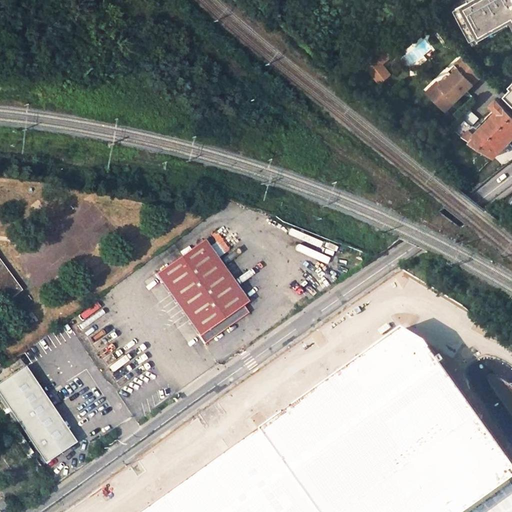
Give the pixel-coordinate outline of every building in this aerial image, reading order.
[(511,88),(511,89),(505,96),(511,102),(511,0),(471,0),(473,1),(455,11),(473,42),(479,38),(480,41),(491,34),(490,32),(494,29),(496,31),(511,21),(511,20),(511,84),(510,87),(511,88)] [(373,23),(378,20),(372,10),(367,13),(373,23)] [(390,47),(365,67),(379,85),(391,75),(382,64),(395,53),(390,47)] [(481,78),(462,58),(426,91),(445,111),(481,78)] [(466,118),(457,128),(471,143),(494,158),(511,139),(511,113),(498,100),(493,104),(500,112),(477,136),(470,129),(473,126),(466,118)] [(25,249),(17,253),(17,257),(35,286),(61,271),(60,264),(71,264),(75,261),(78,261),(98,249),(98,239),(113,230),(102,213),(91,213),(89,210),(81,216),(73,216),(68,208),(66,209),(66,213),(73,225),(67,229),(68,242),(64,236),(38,237),(25,245),(25,249)] [(207,244),(216,258),(228,250),(220,236),(207,244)] [(151,275),(206,347),(249,314),(243,307),(247,304),(198,240),(151,275)] [(0,259),(0,293),(5,301),(22,288),(0,259)] [(301,262),(297,266),(318,291),(323,287),(301,262)] [(138,511),(464,511),(511,477),(511,462),(422,338),(401,325),(138,511)] [(296,344),(194,408),(210,432),(311,368),(296,344)] [(0,379),(0,396),(37,463),(73,443),(70,438),(67,439),(25,365),(0,379)] [(149,460),(157,471),(174,459),(166,448),(149,460)] [(0,498),(0,511),(8,511),(11,511),(3,497),(0,498)]
